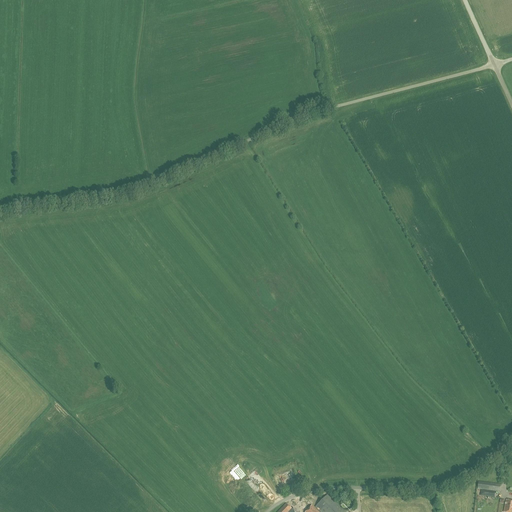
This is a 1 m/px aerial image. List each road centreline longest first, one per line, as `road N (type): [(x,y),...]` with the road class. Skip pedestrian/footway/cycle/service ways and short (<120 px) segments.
road 1 (unclassified): [(0,212),(124,193),(302,116),(494,64)]
road 2 (unclassified): [(266,511),(317,489),(449,485),(511,440)]
